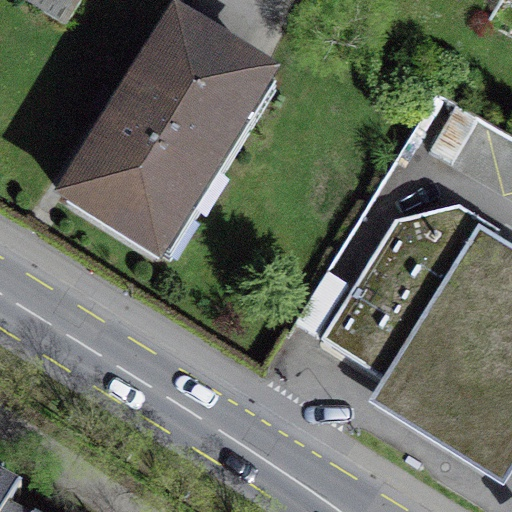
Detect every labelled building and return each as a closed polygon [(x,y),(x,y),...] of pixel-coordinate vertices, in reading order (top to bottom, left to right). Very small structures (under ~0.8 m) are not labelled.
[(80,0),(18,0),(65,27),(80,0)] [(61,208),(153,266),(267,85),(176,28),(61,208)] [(325,344),(385,383),(399,391),(448,314),(496,237),(464,218),(394,225),(325,344)] [(511,247),(496,237),(448,314),(399,391),(385,383),(377,396),(371,405),(498,485),(511,463),(511,247)] [(0,511),(13,511),(23,493),(0,480),(0,511)]
